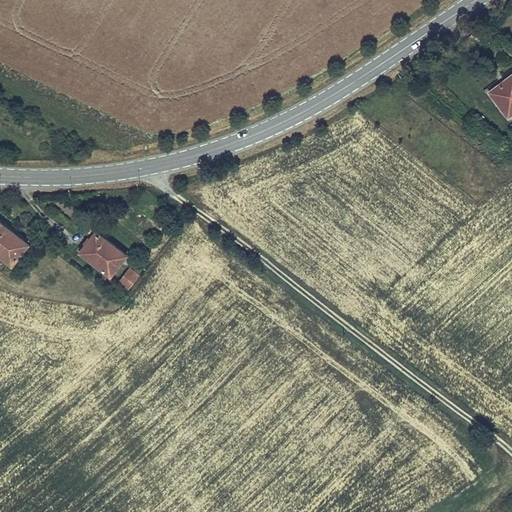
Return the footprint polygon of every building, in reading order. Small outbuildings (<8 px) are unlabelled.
[(511,109),(511,67),(486,87),(507,114),(511,109)] [(0,253),(12,263),(28,242),(0,220),(0,253)] [(110,273),(126,253),(96,230),(92,235),(80,250),(110,273)] [(92,235),(89,233),(77,248),(80,250),(92,235)] [(129,290),(140,275),(129,267),(118,283),(129,290)]
